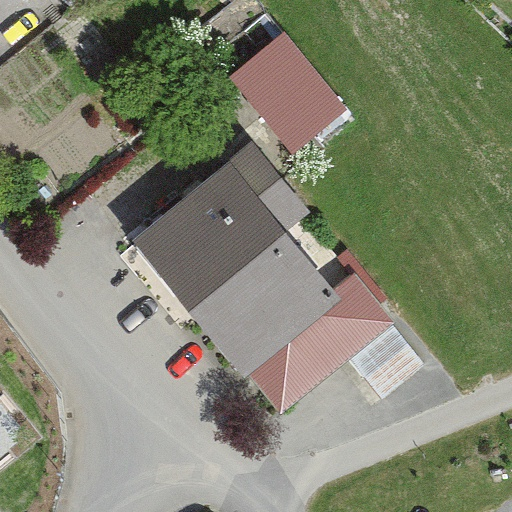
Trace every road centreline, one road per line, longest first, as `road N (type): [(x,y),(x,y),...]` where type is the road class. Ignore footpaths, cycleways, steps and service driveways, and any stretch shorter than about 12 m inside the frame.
road 1 (residential): [(0,244),(118,384),(140,461)]
road 2 (residential): [(140,461),(270,502),(276,511)]
